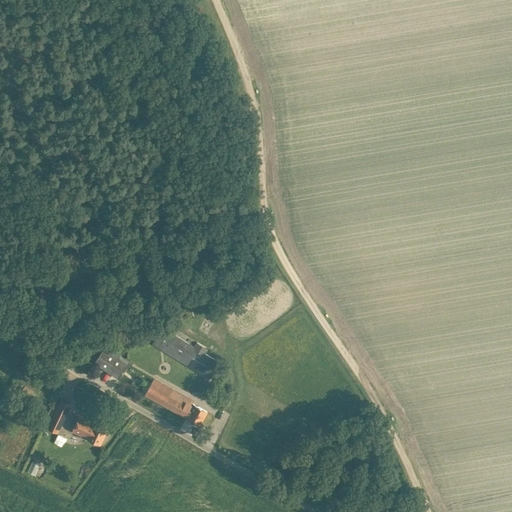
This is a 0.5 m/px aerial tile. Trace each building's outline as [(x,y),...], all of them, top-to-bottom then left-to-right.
[(194,345),(162,326),(151,343),(209,378),(219,361),(205,353),(208,348),(196,341),(194,345)] [(95,361),(119,378),(130,362),(107,345),(95,361)] [(187,400),(188,398),(154,378),(145,394),(180,413),(187,417),(200,424),(207,411),(187,400)] [(19,395),(29,401),(35,391),(25,385),(19,395)] [(47,427),(57,432),(72,403),(61,398),(47,427)] [(71,429),(88,438),(100,443),(107,429),(95,423),(93,426),(90,424),(91,422),(78,415),(71,429)] [(32,459),(29,472),(37,474),(40,461),(32,459)]
